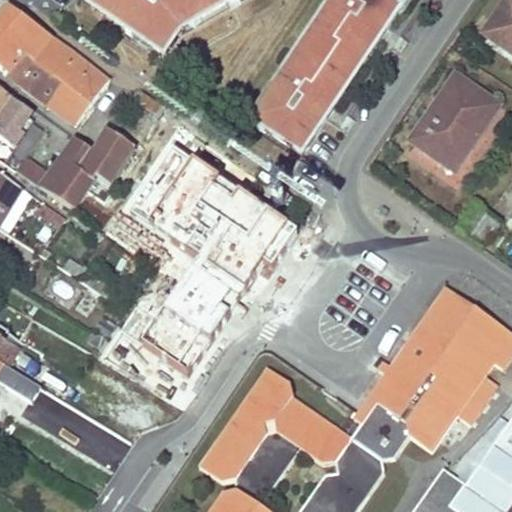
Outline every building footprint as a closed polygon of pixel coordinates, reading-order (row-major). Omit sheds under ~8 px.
[(94,0),(87,11),(121,33),(126,26),(101,9),(106,0),(94,0)] [(106,0),(101,9),(126,26),(121,33),(135,43),(140,36),(157,48),(161,43),(170,50),(180,34),(240,0),(106,0)] [(337,0),(325,17),(337,28),(371,60),(383,42),(373,35),(380,25),(390,31),(411,0),(337,0)] [(511,0),(509,0),(483,37),(511,57),(511,0)] [(12,10),(0,23),(0,68),(19,84),(36,64),(65,87),(49,107),(76,129),(112,84),(12,10)] [(267,132),(304,157),(329,120),(319,113),(327,102),(337,108),(353,84),(339,74),(350,57),(365,68),(371,60),(337,28),(325,17),(315,33),(328,43),(317,58),(303,49),(260,112),(273,121),(267,132)] [(373,35),(383,42),(390,31),(380,25),(373,35)] [(328,43),(315,33),(303,49),(317,58),(328,43)] [(135,43),(163,61),(170,50),(161,43),(157,48),(140,36),(135,43)] [(339,74),(353,84),(365,68),(350,57),(339,74)] [(36,64),(19,84),(49,107),(65,87),(36,64)] [(456,76),(409,143),(454,174),(501,106),(456,76)] [(0,90),(0,120),(13,102),(0,90)] [(27,114),(13,102),(0,120),(0,141),(4,144),(12,149),(31,121),(27,114)] [(319,113),(329,120),(337,108),(327,102),(319,113)] [(260,112),(253,123),(267,132),(273,121),(260,112)] [(192,143),(151,116),(144,126),(184,154),(192,143)] [(53,178),(27,161),(18,175),(76,214),(90,194),(99,180),(112,188),(137,152),(165,172),(171,165),(176,168),(184,154),(144,126),(130,147),(108,133),(94,157),(75,145),(53,178)] [(0,229),(25,191),(0,175),(0,229)] [(99,180),(90,194),(107,206),(114,195),(116,192),(112,188),(99,180)] [(191,201),(200,207),(211,190),(203,185),(191,201)] [(135,209),(114,195),(107,206),(127,219),(135,209)] [(475,204),(457,230),(469,239),(488,214),(475,204)] [(67,220),(52,209),(45,219),(61,230),(67,220)] [(186,219),(189,223),(195,215),(190,212),(186,219)] [(488,214),(469,239),(484,250),(503,224),(488,214)] [(251,245),(225,227),(195,271),(221,289),(251,245)] [(43,243),(36,253),(42,257),(48,247),(43,243)] [(221,289),(267,319),(297,275),(251,245),(221,289)] [(90,271),(82,284),(102,297),(110,285),(90,271)] [(511,361),(511,334),(447,289),(433,309),(457,326),(459,339),(496,364),(505,370),(511,361)] [(360,511),(386,477),(384,462),(396,461),(410,441),(431,456),(496,364),(459,339),(457,326),(433,309),(369,400),(377,406),(367,420),(351,442),(298,406),(293,385),(271,369),(200,470),(223,486),(236,484),(237,494),(227,496),(215,511),(360,511)] [(112,347),(114,322),(98,321),(96,346),(112,347)] [(27,346),(52,356),(59,339),(34,329),(27,346)] [(0,364),(9,370),(23,350),(4,339),(4,337),(0,334),(0,364)] [(0,441),(4,435),(0,432),(0,377),(16,388),(14,392),(34,404),(44,392),(9,370),(0,364),(0,441)] [(377,406),(369,400),(359,415),(367,420),(377,406)] [(511,511),(511,400),(458,477),(447,470),(418,511),(511,511)]
